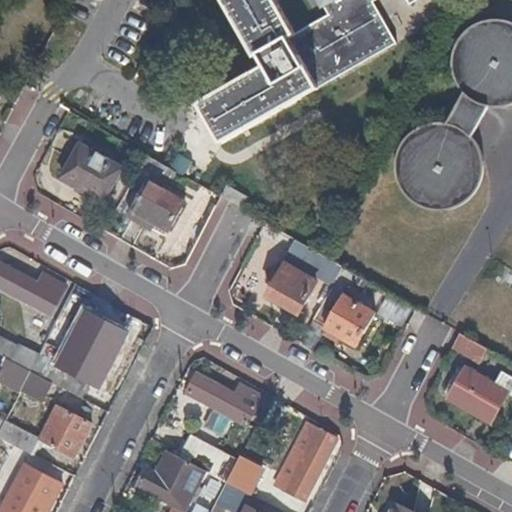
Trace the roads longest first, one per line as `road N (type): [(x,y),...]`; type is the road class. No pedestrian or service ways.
road 1 (residential): [(380,423),(179,318)]
road 2 (residential): [(81,511),(179,318)]
road 3 (residential): [(179,318),(0,209)]
road 4 (residential): [(511,500),(380,423)]
